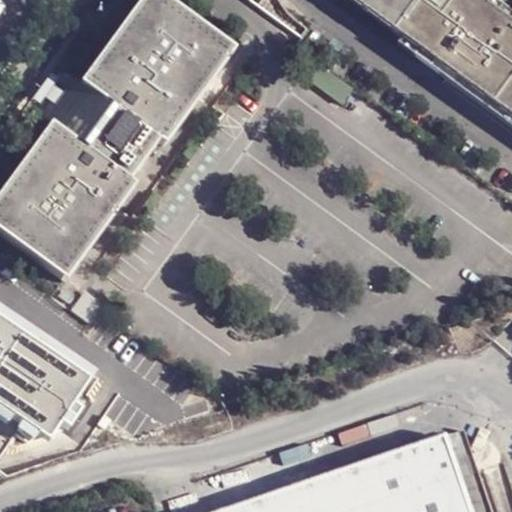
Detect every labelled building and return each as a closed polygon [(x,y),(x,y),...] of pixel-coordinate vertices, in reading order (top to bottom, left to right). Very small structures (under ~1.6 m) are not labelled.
[(231,52),(160,0),(143,0),(81,87),(110,107),(80,147),(52,126),(0,197),(0,232),(66,280),(133,186),(127,182),(157,142),(162,146),(231,52)] [(482,2),(479,0),(348,0),(414,47),(453,74),(511,116),(511,0),(505,0),(497,12),(482,2)] [(511,0),(483,0),(482,2),(497,12),(505,0),(511,0)] [(453,74),(414,47),(410,54),(448,82),(453,74)] [(110,107),(81,87),(65,73),(54,89),(64,94),(54,107),(45,100),(40,108),(36,114),(52,126),(80,147),(110,107)] [(511,116),(453,74),(448,82),(511,127),(511,116)] [(0,317),(0,323),(66,371),(69,367),(0,317)] [(0,412),(12,421),(23,430),(30,420),(35,412),(61,431),(91,390),(66,371),(0,323),(0,412)] [(0,423),(7,428),(12,421),(0,412),(0,423)] [(61,431),(35,412),(30,420),(55,439),(61,431)] [(464,511),(440,445),(247,511),(464,511)]
